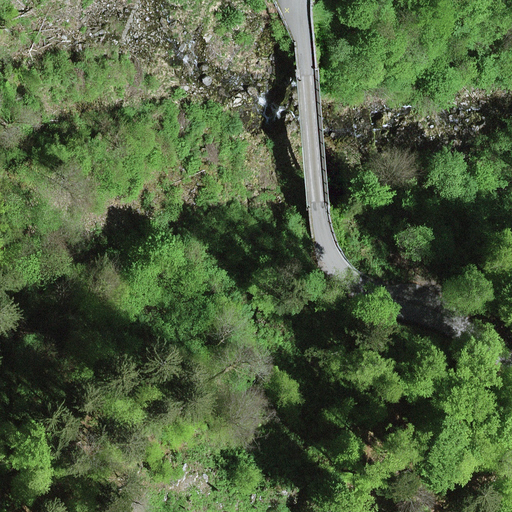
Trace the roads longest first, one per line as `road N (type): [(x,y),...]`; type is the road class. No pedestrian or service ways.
road 1 (tertiary): [(511,361),(462,326),(357,287),(324,248),(319,219)]
road 2 (tertiary): [(304,36),(319,219)]
